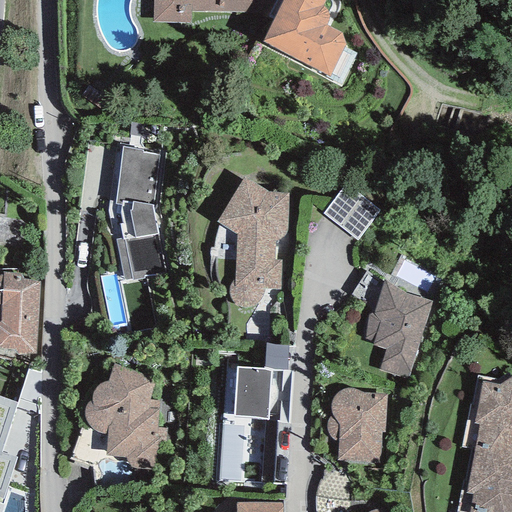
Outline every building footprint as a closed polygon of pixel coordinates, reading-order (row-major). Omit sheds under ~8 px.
[(152,0),(153,21),(190,22),(190,12),(254,11),(258,0),(152,0)] [(325,0),(282,0),(263,41),(329,77),(344,45),(341,33),(326,25),(328,22),(329,18),(328,13),(326,9),(323,6),(325,0)] [(115,199),(122,150),(90,146),(83,194),(115,199)] [(142,151),(122,147),(115,201),(109,201),(108,210),(114,239),(115,239),(124,280),(132,279),(132,281),(144,278),(144,276),(167,274),(152,205),(159,155),(142,153),(142,151)] [(265,288),(280,290),(281,260),(275,260),(275,240),(278,240),(283,237),(286,234),(287,229),(288,193),(268,191),(243,177),(216,222),(236,235),(235,280),(232,283),(230,285),(228,291),(228,295),(230,299),(232,302),(234,304),(238,306),(244,308),(249,307),(254,305),(257,303),(261,298),(264,293),(265,288)] [(381,210),(345,183),(322,214),(357,241),(381,210)] [(17,354),(36,354),(40,282),(23,279),(19,273),(3,272),(2,274),(0,275),(0,348),(2,349),(14,350),(17,354)] [(379,370),(408,381),(432,302),(405,293),(385,280),(372,313),(368,315),(364,338),(374,341),(372,344),(386,348),(379,370)] [(266,344),(265,367),(286,369),(288,345),(266,344)] [(140,374),(114,363),(107,382),(104,382),(101,384),(96,387),(93,392),(92,395),(92,400),(89,402),(85,405),(84,411),(84,418),(88,423),(93,429),(99,433),(103,433),(106,433),(106,455),(124,457),(127,462),(131,467),(137,469),(154,470),(157,442),(165,443),(167,428),(158,428),(158,401),(149,400),(154,384),(148,384),(140,374)] [(269,370),(236,368),(233,417),(266,419),(269,370)] [(469,511),(511,511),(511,455),(510,453),(511,452),(511,375),(498,384),(481,381),(473,423),(479,424),(466,493),(472,494),(469,511)] [(338,441),(338,460),(367,462),(371,462),(375,461),(377,460),(379,458),(380,453),(381,432),(385,432),(387,395),(364,393),(358,391),(354,389),(351,388),(348,388),(343,389),(340,391),(337,393),(333,397),(332,401),(331,405),(331,408),(331,411),(331,414),(332,416),(330,418),(328,420),(327,424),(327,427),(327,431),(328,434),(330,437),(332,440),(335,441),(338,441)] [(0,497),(4,499),(18,456),(4,452),(20,402),(0,395),(0,497)] [(281,511),(282,503),(236,502),(235,511),(281,511)]
